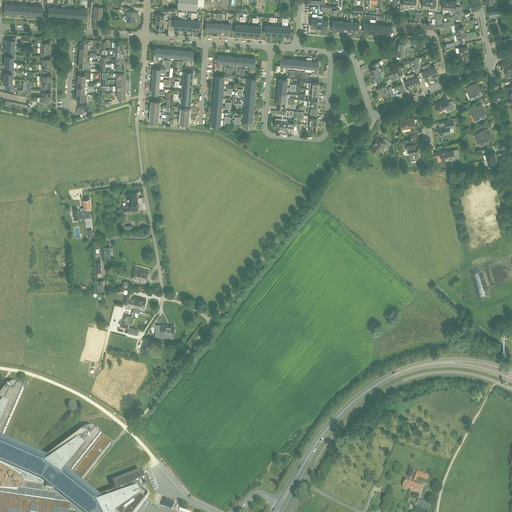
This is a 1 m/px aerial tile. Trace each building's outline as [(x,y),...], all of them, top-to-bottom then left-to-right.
[(178,0),(178,9),(197,10),(197,0),(178,0)] [(321,0),(322,1),(321,5),(321,9),(324,9),(331,10),(332,5),(329,5),(325,5),(325,3),(325,0),(321,0)] [(377,2),(377,0),(369,0),(369,6),(375,6),(374,8),(376,8),(376,13),(377,13),(377,9),(378,4),(378,2),(377,2)] [(409,6),(409,0),(402,0),(403,3),(400,2),(399,9),(405,10),(405,6),(409,6)] [(460,7),(455,7),(456,2),(453,1),(453,0),(452,0),(449,0),(449,9),(452,10),(452,13),(455,13),(455,16),(452,17),(453,21),(461,19),(460,15),(462,14),(460,7)] [(504,14),(503,9),(499,10),(499,6),(495,7),(495,9),(488,9),(489,18),(498,17),(498,15),(504,14)] [(103,8),(94,7),(93,18),(102,19),(103,8)] [(121,9),(123,10),(123,12),(126,13),(126,16),(124,16),(123,17),(123,20),(124,20),(126,20),(126,21),(135,21),(135,11),(130,11),(130,7),(123,7),(121,7),(121,9)] [(164,21),(164,15),(167,15),(168,12),(161,11),(161,15),(157,14),(156,21),(164,21)] [(505,17),(492,20),(493,28),(506,25),(505,17)] [(442,23),(438,24),(439,29),(443,28),(443,29),(449,28),(449,26),(453,25),(452,21),(442,23)] [(394,24),(386,24),(385,34),(391,35),(391,30),(393,30),(394,24)] [(465,33),(464,27),(460,28),(459,24),(455,25),(456,32),(452,32),(452,33),(452,36),(453,35),(454,35),(457,35),(465,33)] [(466,40),(466,39),(467,39),(467,36),(465,36),(465,33),(457,35),(454,35),(455,42),(466,40)] [(511,34),(503,38),(505,45),(511,42),(511,34)] [(14,46),(15,41),(16,41),(16,38),(10,37),(10,40),(6,40),(6,45),(14,46)] [(402,38),(401,42),(398,42),(398,49),(397,48),(397,49),(405,50),(406,50),(409,50),(409,47),(407,47),(408,39),(402,38)] [(14,50),(14,46),(6,45),(5,50),(9,50),(9,54),(15,54),(15,51),(14,50)] [(469,53),(467,46),(460,48),(460,47),(456,48),(456,52),(457,53),(459,52),(459,55),(469,53)] [(50,53),(50,47),(42,47),(40,47),(40,53),(41,53),(41,56),(46,56),(46,53),(50,53)] [(158,61),(158,56),(162,56),(163,49),(156,48),(156,55),(154,55),(154,60),(155,60),(155,61),(158,61)] [(460,57),(461,57),(462,61),(470,59),(469,53),(459,55),(460,57)] [(13,62),(13,57),(14,57),(15,54),(9,54),(9,57),(5,56),(5,62),(13,62)] [(51,64),(51,59),(46,59),(46,56),(41,56),(41,59),(42,59),(42,64),(51,64)] [(283,72),(283,66),(287,66),(287,59),(281,59),(280,66),(277,66),(277,71),(280,71),(283,72)] [(85,67),(85,70),(90,71),(91,64),(89,64),(89,61),(86,61),(79,60),(78,67),(85,67)] [(382,60),(378,62),(372,65),(373,68),(370,70),(372,74),(371,75),(372,77),(381,72),(384,71),(382,67),(379,69),(378,66),(380,66),(382,64),(381,62),(383,61),(382,60)] [(414,70),(417,69),(413,61),(409,63),(409,65),(410,66),(412,66),(414,70)] [(434,66),(431,67),(429,64),(428,64),(426,65),(428,69),(432,78),(438,75),(437,71),(440,69),(439,68),(442,67),(440,61),(433,64),(434,66)] [(511,61),(503,66),(504,69),(503,69),(503,70),(502,70),(504,74),(505,73),(505,74),(506,73),(508,72),(509,73),(511,71),(511,70),(511,61)] [(13,67),(13,62),(5,62),(4,67),(8,67),(8,70),(13,71),(14,67),(13,67)] [(51,69),(51,64),(42,64),(42,69),(41,69),(41,72),(47,72),(47,69),(51,69)] [(426,81),(432,78),(428,69),(422,72),(426,81)] [(12,79),(12,74),(13,74),(13,71),(8,70),(8,73),(4,73),(4,78),(12,79)] [(51,80),(51,75),(47,75),(47,72),(41,72),(41,75),(39,75),(39,80),(42,80),(51,80)] [(78,75),(77,81),(85,82),(85,79),(90,79),(90,72),(85,72),(85,75),(78,75)] [(382,75),(381,72),(372,77),(373,79),(374,79),(376,82),(382,79),(381,75),(382,75)] [(417,76),(415,76),(414,74),(412,73),(409,75),(414,86),(420,83),(417,76)] [(215,76),(215,83),(224,84),(224,80),(228,81),(228,78),(229,78),(230,77),(235,77),(235,75),(226,75),(226,77),(215,76)] [(406,76),(407,80),(404,82),(408,89),(414,86),(409,75),(406,76)] [(12,84),(12,79),(4,78),(3,84),(7,84),(7,90),(15,91),(15,87),(13,87),(13,84),(12,84)] [(243,82),(247,82),(246,86),(256,87),(256,79),(247,79),(243,78),(243,82)] [(51,86),(51,80),(42,80),(39,80),(39,86),(41,86),(41,89),(47,89),(47,86),(51,86)] [(90,91),(90,86),(85,86),(85,82),(77,81),(77,87),(84,88),(87,88),(87,90),(90,91)] [(385,85),(379,88),(382,94),(390,90),(392,89),(391,87),(390,87),(388,88),(387,84),(385,85)] [(473,85),(466,88),(471,99),(483,93),(479,86),(475,88),(473,85)] [(51,97),(51,92),(47,92),(47,89),(41,89),(41,93),(42,93),(42,97),(51,97)] [(393,96),(390,90),(382,94),(385,100),(391,97),(391,96),(393,96)] [(101,102),(101,103),(102,105),(101,105),(101,108),(106,108),(105,105),(112,104),(112,101),(109,102),(109,101),(104,102),(104,98),(101,98),(101,102)] [(439,112),(445,109),(447,112),(455,108),(452,102),(448,104),(446,98),(441,100),(441,101),(435,104),(439,112)] [(477,107),(470,110),(475,121),(486,115),(482,109),(479,110),(477,107)] [(221,126),(221,119),(212,118),(211,125),(221,126)] [(415,127),(415,123),(417,122),(416,119),(414,119),(414,118),(400,120),(402,130),(411,128),(411,133),(416,132),(415,127)] [(252,129),(253,121),(244,121),(243,128),(252,129)] [(445,126),(439,127),(437,128),(439,138),(441,137),(441,135),(451,133),(450,128),(455,127),(453,121),(445,123),(445,126)] [(482,132),(474,136),(480,146),(492,140),(488,133),(483,135),(482,132)] [(378,154),(383,147),(387,150),(391,143),(385,139),(383,142),(378,139),(370,149),(378,154)] [(415,157),(420,157),(418,149),(417,149),(416,144),(406,146),(407,151),(409,151),(410,158),(411,162),(416,161),(416,160),(415,157)] [(455,160),(455,159),(459,158),(458,149),(453,150),(444,152),(444,150),(434,152),(435,158),(441,157),(442,161),(446,160),(446,161),(455,160)] [(493,179),(470,181),(472,193),(495,191),(493,179)] [(137,193),(126,195),(127,207),(123,208),(124,213),(132,212),(132,214),(139,213),(138,206),(137,206),(137,205),(138,205),(137,193)] [(90,199),(83,200),(84,208),(82,208),(81,209),(81,211),(78,211),(77,209),(73,209),(74,217),(78,217),(78,219),(90,217),(89,210),(88,210),(88,208),(91,208),(90,199)] [(498,215),(485,216),(486,230),(499,229),(498,215)] [(110,253),(110,247),(106,247),(104,247),(104,250),(102,250),(102,258),(108,258),(108,256),(110,256),(109,253),(110,253)] [(145,283),(149,271),(135,267),(132,279),(145,283)] [(97,281),(97,292),(105,292),(104,280),(97,281)] [(132,296),(133,293),(133,292),(133,291),(133,290),(132,290),(131,290),(130,290),(129,290),(129,291),(128,292),(125,306),(134,308),(133,311),(139,313),(140,310),(143,311),(146,299),(132,296)] [(121,322),(119,326),(128,328),(129,324),(131,316),(125,314),(123,322),(121,322)] [(157,325),(156,336),(161,337),(161,333),(174,334),(174,330),(174,326),(162,325),(157,325)] [(144,338),(142,352),(146,353),(146,349),(150,349),(151,338),(144,338)] [(0,511),(135,511),(147,498),(142,493),(143,491),(137,475),(108,487),(111,495),(97,500),(68,477),(101,436),(95,431),(94,431),(93,430),(92,430),(91,429),(90,429),(89,430),(88,430),(87,430),(86,431),(85,430),(44,461),(0,441),(23,389),(16,386),(16,387),(15,386),(14,386),(13,386),(12,386),(11,386),(10,386),(10,387),(9,387),(8,388),(7,388),(0,395),(0,511)] [(420,493),(421,490),(423,484),(416,481),(417,476),(427,480),(429,475),(416,470),(412,481),(409,490),(420,493)] [(409,490),(412,481),(405,478),(402,487),(409,489),(409,490)] [(172,509),(175,501),(163,497),(160,505),(172,509)]
